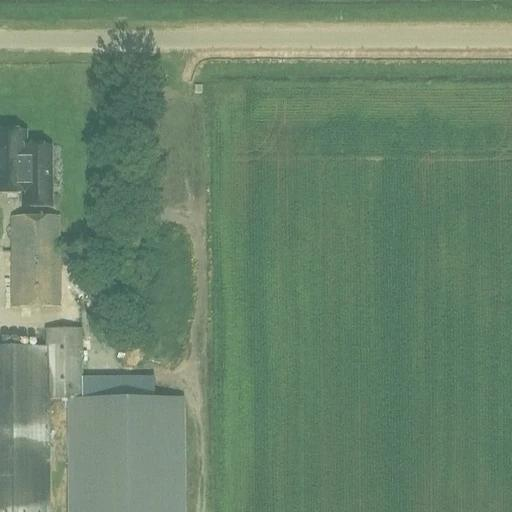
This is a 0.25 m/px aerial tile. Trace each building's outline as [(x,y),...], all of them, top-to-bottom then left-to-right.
[(25,149),(25,132),(0,132),(0,194),(33,194),(33,208),(51,208),(50,147),(33,147),(33,149),(25,149)] [(48,349),(49,401),(82,400),(81,331),(46,332),(47,349),(48,349)] [(0,511),(50,511),(49,401),(48,349),(47,349),(0,349),(0,511)] [(82,402),(154,400),(153,378),(82,379),(82,402)] [(68,511),(185,511),(183,400),(67,402),(68,511)]
